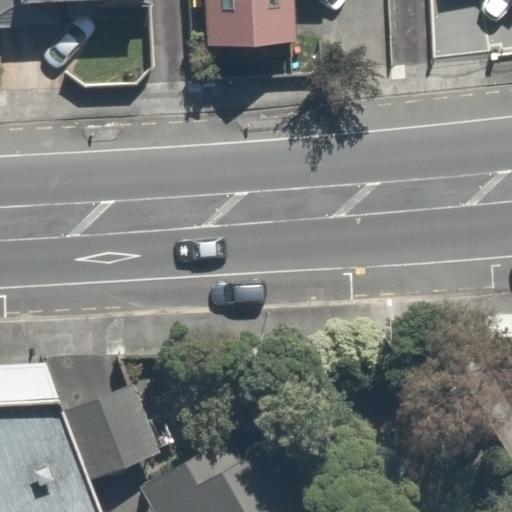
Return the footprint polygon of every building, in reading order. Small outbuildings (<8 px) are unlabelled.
[(162,0),(0,0),(0,27),(163,26),(162,0)] [(218,0),(217,72),(305,75),(306,0),(218,0)] [(511,339),(501,342),(511,360),(511,339)] [(139,356),(79,384),(116,462),(175,434),(139,356)] [(0,511),(100,511),(55,404),(0,405),(0,511)] [(331,511),(272,414),(138,486),(152,511),(331,511)]
